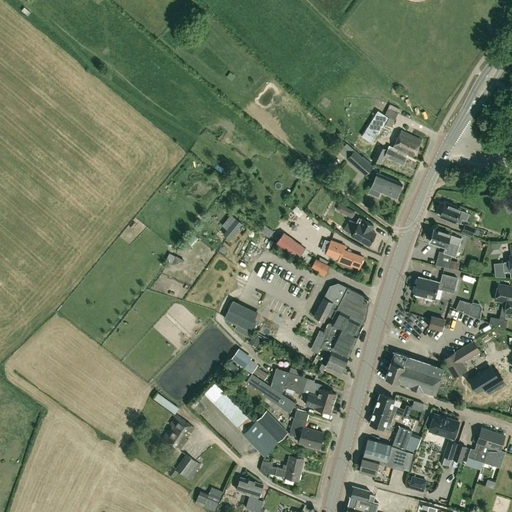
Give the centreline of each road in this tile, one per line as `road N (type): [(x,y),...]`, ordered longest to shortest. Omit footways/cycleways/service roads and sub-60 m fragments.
road 1 (primary): [(362,381),(401,244),(449,139)]
road 2 (unknown): [(329,505),(259,473),(188,408)]
road 3 (residential): [(511,429),(362,381)]
road 4 (primary): [(328,511),(362,381)]
